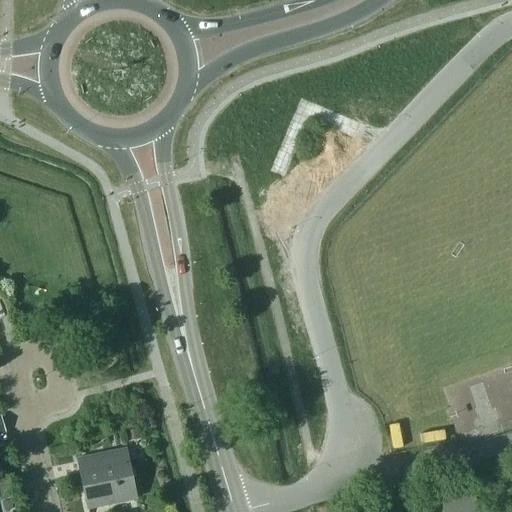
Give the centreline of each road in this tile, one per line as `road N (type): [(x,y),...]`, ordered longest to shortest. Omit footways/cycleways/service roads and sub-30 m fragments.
road 1 (unclassified): [(243,511),(306,492),(342,459),(346,434),(304,258),(320,215),(511,23)]
road 2 (secondary): [(235,511),(137,136)]
road 3 (primary): [(184,88),(256,48),(339,24),(384,0)]
road 4 (primary): [(323,0),(176,32)]
road 5 (residential): [(44,511),(30,442),(38,385)]
